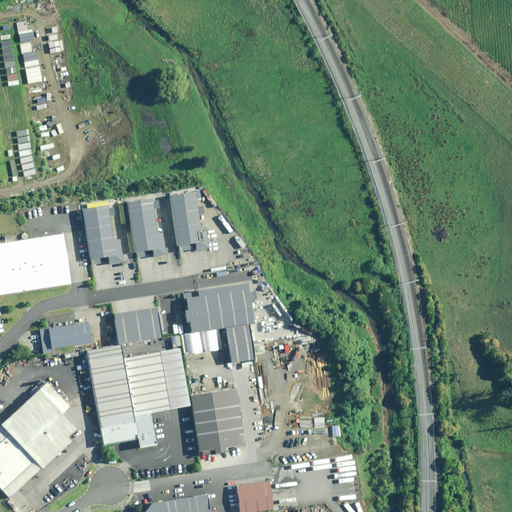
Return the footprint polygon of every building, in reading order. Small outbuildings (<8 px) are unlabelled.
[(192,191),(167,195),(176,246),(193,243),(194,250),(206,248),(203,226),(197,226),(192,191)] [(149,198),(125,202),(133,252),(150,249),(151,256),(164,254),(160,233),(155,233),(149,198)] [(105,205),(80,209),(88,259),(105,256),(107,264),(121,261),(117,239),(110,240),(105,205)] [(58,232),(0,241),(0,291),(66,281),(58,232)] [(254,359),(243,284),(182,292),(187,333),(225,328),(229,363),(254,359)] [(155,305),(111,313),(115,343),(124,342),(158,337),(155,305)] [(86,322),(38,330),(41,353),(50,352),(50,348),(89,342),(86,322)] [(115,343),(85,349),(102,445),(140,437),(126,356),(124,342),(115,343)] [(182,345),(126,356),(140,437),(142,446),(160,443),(154,410),(192,403),(182,345)] [(0,484),(10,495),(83,429),(65,410),(71,404),(49,380),(0,424),(0,484)] [(238,387),(192,394),(202,450),(217,447),(217,451),(229,450),(229,445),(239,444),(240,446),(246,444),(245,435),(242,435),(241,433),(246,431),(238,387)] [(267,479),(232,484),(232,485),(235,511),(245,511),(271,508),(267,479)] [(152,504),(149,505),(143,511),(212,511),(210,492),(155,501),(152,504)]
